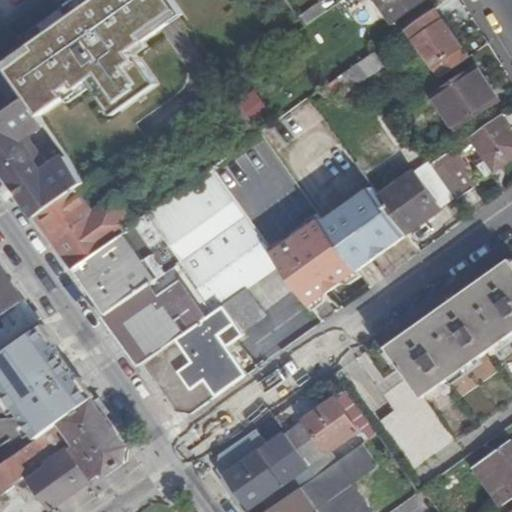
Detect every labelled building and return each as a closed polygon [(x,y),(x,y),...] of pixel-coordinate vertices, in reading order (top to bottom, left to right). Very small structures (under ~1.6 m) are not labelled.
[(32,43),(5,62),(9,67),(39,110),(43,115),(90,81),(115,116),(159,86),(135,50),(185,16),(173,0),(81,0),(29,37),(32,43)] [(425,0),(378,0),(394,22),(425,0)] [(301,17),(308,27),(329,11),(323,2),(301,17)] [(408,29),(442,78),(470,59),(436,9),(408,29)] [(385,64),(375,52),(319,91),(324,99),(334,100),(385,64)] [(0,73),(9,67),(5,62),(0,54),(0,73)] [(485,65),(445,94),(468,127),(509,98),(485,65)] [(0,73),(0,104),(14,95),(20,104),(29,117),(39,110),(9,67),(0,73)] [(202,87),(209,96),(227,83),(217,70),(206,78),(209,82),(202,87)] [(209,96),(244,146),(263,133),(262,131),(227,83),(209,96)] [(31,135),(48,123),(43,115),(39,110),(29,117),(20,104),(0,117),(0,160),(39,216),(89,181),(72,156),(54,168),(31,135)] [(411,139),(393,112),(381,121),(399,147),(411,139)] [(511,159),(511,127),(503,115),(472,137),(488,163),(481,168),(487,176),(511,159)] [(346,199),(370,185),(356,163),(338,174),(315,137),(293,150),(316,187),(332,177),(346,199)] [(476,188),(451,152),(432,165),(456,199),(457,201),(476,188)] [(381,196),(386,192),(362,157),(357,162),(374,186),(381,196)] [(407,234),(456,199),(432,165),(430,161),(386,192),(381,196),(407,234)] [(248,216),(214,168),(140,220),(75,266),(109,315),(248,216)] [(140,220),(104,171),(89,181),(39,216),(75,266),(140,220)] [(384,253),(409,236),(407,234),(381,196),(374,186),(337,212),(361,245),(373,238),(384,253)] [(361,245),(337,212),(325,221),(360,270),(384,253),(373,238),(361,245)] [(283,266),(248,216),(109,315),(145,365),(283,266)] [(422,392),(511,328),(511,258),(388,345),(422,392)] [(0,317),(25,300),(0,265),(0,317)] [(250,374),(229,346),(247,333),(244,330),(268,313),(267,311),(299,288),(283,266),(145,365),(179,413),(194,414),(250,374)] [(0,348),(39,320),(25,300),(0,317),(0,348)] [(43,325),(0,356),(0,421),(15,420),(23,415),(39,437),(94,397),(43,325)] [(311,466),(370,423),(350,395),(342,401),(338,395),(287,432),(311,466)] [(102,471),(105,476),(128,459),(129,446),(94,397),(39,437),(0,464),(0,494),(28,475),(21,467),(66,435),(76,448),(32,481),(52,508),(102,471)] [(269,445),(257,429),(220,454),(220,471),(249,511),(312,467),(311,466),(287,432),(269,445)] [(477,466),(504,505),(511,498),(511,440),(477,466)] [(379,467),(363,443),(318,475),(302,486),(265,511),(373,511),(354,484),(379,467)] [(312,467),(249,511),(250,511),(265,511),(302,486),(318,475),(312,467)]
